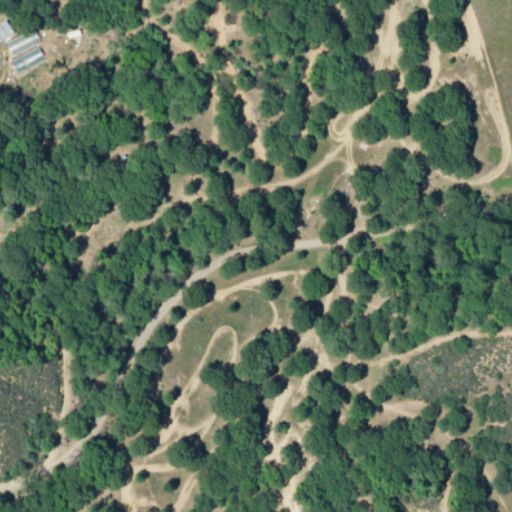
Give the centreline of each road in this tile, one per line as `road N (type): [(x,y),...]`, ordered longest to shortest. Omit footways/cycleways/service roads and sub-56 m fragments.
road 1 (residential): [(192,284),(237,255),(434,229),(511,203)]
road 2 (residential): [(0,489),(49,469),(85,438),(151,330),(192,284)]
